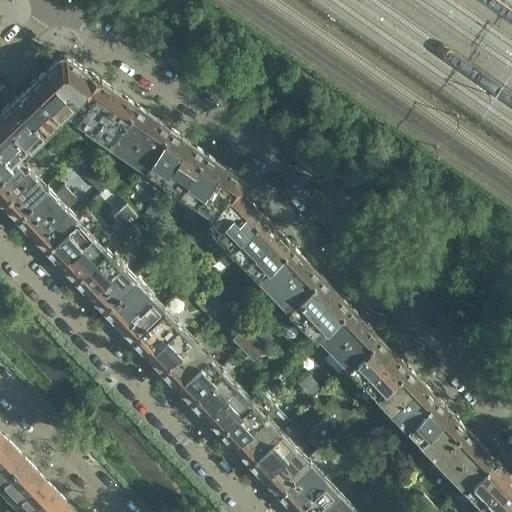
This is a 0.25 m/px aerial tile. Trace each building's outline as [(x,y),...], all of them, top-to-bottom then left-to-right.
[(77,112),(100,78),(65,54),(60,55),(45,69),(72,98),(79,103),(74,110),(77,112)] [(79,103),(72,98),(45,69),(15,98),(45,130),(56,120),(53,117),(67,105),(74,110),(79,103)] [(111,137),(135,103),(100,78),(77,112),(87,119),(84,123),(98,133),(101,130),(111,137)] [(45,130),(15,98),(0,111),(0,147),(9,157),(14,154),(32,138),(35,141),(45,130)] [(145,161),(169,126),(135,103),(111,137),(145,161)] [(180,185),(204,150),(169,126),(145,161),(180,185)] [(61,148),(65,144),(72,138),(66,132),(56,142),(61,148)] [(80,147),(72,138),(65,144),(73,153),(80,147)] [(51,158),(59,150),(61,148),(56,142),(45,152),(51,158)] [(65,144),(61,148),(59,150),(67,159),(73,153),(65,144)] [(9,157),(0,147),(0,170),(16,156),(14,154),(9,157)] [(214,209),(238,174),(204,150),(180,185),(214,209)] [(45,186),(36,177),(39,175),(27,162),(24,164),(16,156),(0,170),(0,198),(15,214),(45,186)] [(109,182),(101,174),(95,179),(103,188),(109,182)] [(261,211),(242,191),(249,181),(238,174),(214,209),(212,213),(218,220),(214,223),(231,241),(261,211)] [(126,189),(118,180),(112,185),(118,191),(122,195),(126,189)] [(118,191),(112,185),(109,182),(103,188),(112,197),(118,191)] [(74,216),(65,208),(68,205),(56,192),(53,195),(45,186),(15,214),(44,244),(74,216)] [(156,220),(148,211),(142,217),(150,225),(156,220)] [(290,242),(261,211),(231,241),(260,271),(290,242)] [(103,247),(94,238),(97,235),(85,222),(82,225),(74,216),(44,244),(73,275),(103,247)] [(164,228),(156,220),(150,225),(158,234),(164,228)] [(167,243),(159,235),(153,240),(161,249),(167,243)] [(319,272),(290,242),(260,271),(289,302),(319,272)] [(132,276),(124,268),(127,265),(115,252),(111,255),(103,247),(73,275),(102,305),(132,276)] [(202,268),(194,259),(188,265),(191,268),(196,274),(202,268)] [(188,282),(196,274),(191,268),(182,276),(188,282)] [(210,277),(202,268),(196,274),(202,280),(204,282),(210,277)] [(348,303),(319,272),(289,302),(318,332),(320,329),(348,303)] [(193,288),(202,280),(196,274),(188,282),(193,288)] [(161,307),(132,276),(102,305),(131,336),(161,307)] [(377,333),(348,303),(320,329),(329,338),(326,341),(338,354),(341,351),(349,359),(377,333)] [(190,337),(161,307),(131,336),(160,366),(190,337)] [(260,329),(252,320),(246,326),(249,329),(254,334),(260,329)] [(245,343),(254,335),(254,334),(249,329),(240,337),(245,343)] [(268,338),(260,329),(254,334),(254,335),(260,340),(262,343),(268,338)] [(406,364),(377,333),(349,359),(358,368),(355,371),(367,384),(370,381),(378,390),(406,364)] [(251,349),(260,340),(254,335),(245,343),(251,349)] [(219,368),(190,337),(160,366),(189,397),(219,368)] [(435,394),(406,364),(378,390),(387,399),(383,401),(396,415),(399,412),(407,420),(435,394)] [(248,398),(219,368),(189,397),(218,427),(248,398)] [(312,395),(321,387),(315,381),(307,390),(312,395)] [(318,401),(326,393),(321,387),(312,395),(318,401)] [(303,404),(312,395),(307,390),(298,398),(303,404)] [(464,425),(435,394),(407,420),(416,429),(413,432),(425,445),(428,442),(436,451),(464,425)] [(309,410),(318,401),(312,395),(303,404),(309,410)] [(277,429),(248,398),(218,427),(247,458),(277,429)] [(493,455),(464,425),(436,451),(445,460),(442,462),(454,476),(457,473),(465,482),(493,455)] [(306,459),(277,429),(247,458),(276,488),(306,459)] [(0,477),(24,455),(2,432),(0,433),(0,477)] [(370,456),(379,448),(373,442),(364,451),(370,456)] [(376,462),(384,454),(379,448),(370,456),(376,462)] [(361,465),(370,456),(364,451),(356,459),(361,465)] [(0,483),(19,503),(46,478),(24,455),(0,477),(0,483)] [(511,495),(511,474),(493,455),(465,482),(474,490),(471,493),(483,506),(486,503),(494,511),(511,495)] [(367,470),(376,462),(370,456),(361,465),(367,470)] [(311,511),(335,489),(306,459),(276,488),(298,511),(311,511)] [(27,511),(56,511),(68,501),(46,478),(19,503),(27,511)] [(356,511),(335,489),(311,511),(356,511)] [(511,511),(511,495),(494,511),(511,511)] [(78,511),(68,501),(56,511),(78,511)] [(422,511),(433,511),(437,509),(431,503),(422,511)]
